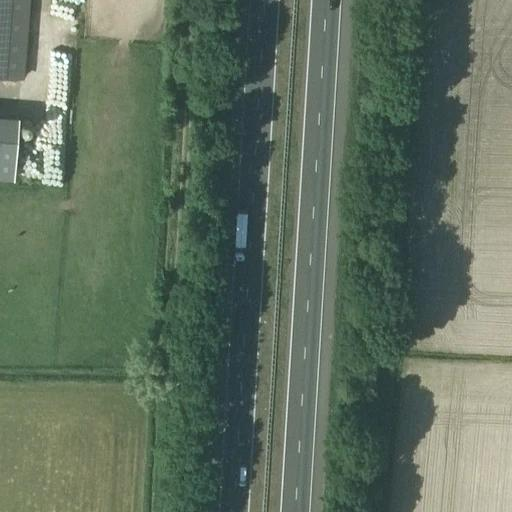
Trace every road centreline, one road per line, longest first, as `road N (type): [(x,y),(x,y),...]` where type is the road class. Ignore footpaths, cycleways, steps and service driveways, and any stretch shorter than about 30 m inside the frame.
road 1 (motorway): [(294,511),(325,0)]
road 2 (motorway): [(263,0),(233,511)]
